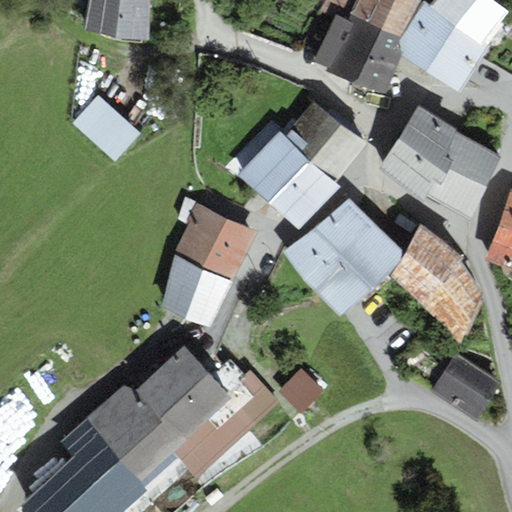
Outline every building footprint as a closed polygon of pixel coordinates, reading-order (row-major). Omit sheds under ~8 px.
[(86,0),(81,28),(149,39),(149,0),(86,0)] [(415,0),(356,0),(349,15),(399,36),(415,0)] [(509,11),(493,0),(430,0),(397,48),(408,54),(457,83),(509,11)] [(399,36),(349,15),(335,13),(311,59),(387,85),(408,54),(397,48),(399,36)] [(311,95),(240,176),(296,224),(367,144),(311,95)] [(419,102),(378,165),(460,218),(501,155),(419,102)] [(511,188),(484,256),(511,268),(511,188)] [(346,195),(284,251),(340,311),(401,254),(346,195)] [(242,232),(191,211),(153,303),(205,324),(242,232)] [(427,232),(390,272),(450,325),(487,285),(427,232)] [(223,388),(182,341),(137,386),(123,383),(58,439),(71,453),(18,501),(27,511),(137,511),(188,468),(197,478),(284,397),(253,363),(223,388)] [(501,380),(455,352),(431,388),(476,417),(501,380)]
